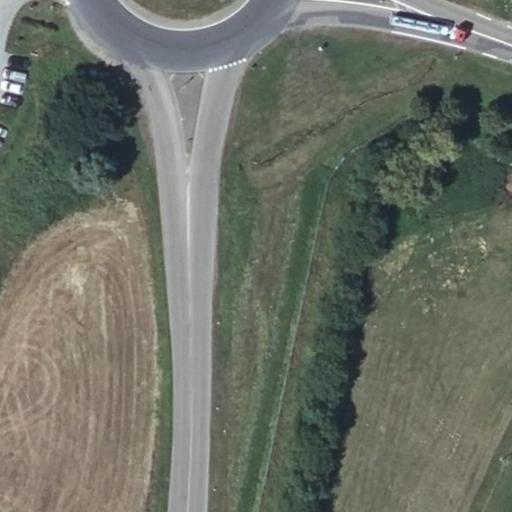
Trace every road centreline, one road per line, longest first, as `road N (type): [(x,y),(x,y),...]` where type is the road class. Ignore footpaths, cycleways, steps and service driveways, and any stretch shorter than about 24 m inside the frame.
road 1 (secondary): [(188,169),(186,511)]
road 2 (tertiary): [(268,7),(344,8),(471,27)]
road 3 (secondary): [(132,40),(188,169)]
road 4 (secondary): [(188,169),(229,39)]
